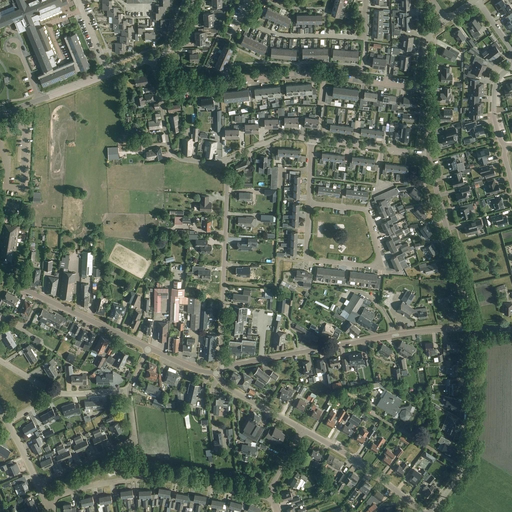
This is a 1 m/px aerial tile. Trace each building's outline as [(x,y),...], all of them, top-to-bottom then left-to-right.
[(0,26),(18,20),(24,17),(24,19),(21,20),(24,26),(25,26),(26,29),(24,30),(33,52),(35,55),(41,69),(42,73),(42,72),(44,71),(44,72),(44,73),(41,75),(40,75),(38,76),(39,78),(40,78),(43,86),(89,67),(75,33),(67,37),(66,36),(64,37),(74,61),(59,67),(57,68),(55,63),(54,60),(53,58),(51,58),(51,57),(55,55),(43,26),(41,27),(40,25),(38,20),(43,19),(62,11),(60,7),(68,3),(66,0),(11,0),(13,2),(12,3),(13,6),(0,11),(0,26)] [(102,0),(102,9),(107,9),(113,9),(111,9),(111,1),(109,1),(108,0),(102,0)] [(507,7),(502,0),(495,5),(501,14),(504,12),(506,14),(511,10),(511,9),(509,6),(507,7)] [(222,1),(212,1),(212,7),(219,7),(219,10),(222,10),(227,10),(227,6),(222,6),(222,1)] [(335,3),(333,9),(341,11),(341,12),(344,13),(345,10),(341,9),(342,6),(342,5),(335,3)] [(156,4),(156,13),(162,13),(165,13),(165,6),(160,6),(159,6),(159,4),(156,4)] [(107,16),(112,16),(118,16),(116,16),(116,7),(113,7),(113,9),(107,9),(107,16)] [(266,16),(269,18),(270,18),(273,11),(268,8),(264,15),(262,19),(264,20),(266,16)] [(341,11),(333,9),(331,15),(339,17),(338,18),(343,19),(343,16),(340,15),(341,12),(341,11)] [(210,13),(203,13),(204,19),(215,19),(216,19),(216,13),(222,13),(222,10),(219,10),(210,10),(210,13)] [(272,19),(275,20),(276,21),(279,13),(273,11),(270,18),(269,18),(268,21),(270,22),(272,19)] [(156,19),(158,19),(162,19),(162,13),(156,13),(153,13),(153,22),(156,22),(156,19)] [(278,22),(281,23),(282,23),(285,16),(279,13),(276,21),(275,20),(273,24),(276,25),(278,22)] [(403,13),(399,13),(399,16),(401,16),(401,23),(411,23),(411,16),(403,16),(403,13)] [(112,23),(117,23),(123,23),(121,23),(121,14),(118,14),(118,16),(112,16),(112,23)] [(282,23),(281,23),(279,26),(282,28),(283,24),(287,26),(289,23),(290,20),(291,19),(285,16),(282,23)] [(117,30),(121,30),(128,30),(128,29),(126,29),(126,23),(128,23),(128,19),(126,19),(126,20),(123,20),(123,23),(117,23),(117,30)] [(158,19),(158,30),(167,30),(167,26),(169,26),(169,19),(167,19),(162,19),(158,19)] [(215,19),(204,19),(204,25),(211,25),(211,28),(218,28),(218,25),(215,25),(215,19)] [(471,34),(475,39),(481,34),(477,30),(481,27),(475,19),(469,23),(474,31),(471,34)] [(138,34),(145,34),(145,28),(147,28),(147,24),(138,24),(138,34)] [(121,30),(121,36),(129,36),(131,36),(131,27),(128,27),(128,29),(128,30),(121,30)] [(145,34),(145,39),(155,39),(155,33),(154,33),(154,29),(145,29),(145,28),(145,34)] [(198,32),(195,32),(195,38),(205,38),(206,38),(206,32),(211,32),(211,28),(198,29),(198,32)] [(453,34),(459,42),(466,38),(460,30),(453,34)] [(240,44),(246,46),(250,38),(249,37),(247,36),(245,36),(247,32),(245,31),(243,35),(244,36),(240,44)] [(261,43),(257,52),(263,54),(265,50),(267,46),(263,44),(264,40),(267,34),(265,33),(262,39),(261,43)] [(250,38),(246,46),(252,49),(256,40),(255,40),(251,38),(253,35),(251,34),(249,37),(250,38)] [(120,36),(120,43),(126,43),(126,45),(129,45),(129,36),(121,36),(120,36)] [(252,49),(257,52),(261,43),(259,42),(257,41),(259,38),(256,36),(255,40),(256,40),(252,49)] [(205,38),(195,38),(195,44),(202,44),(202,47),(209,47),(209,43),(205,43),(205,38)] [(493,47),(490,49),(496,57),(501,54),(497,49),(499,47),(495,42),(491,45),(493,47)] [(115,43),(115,50),(115,53),(124,53),(124,43),(126,43),(120,43),(115,43)] [(219,48),(222,50),(223,49),(231,53),(234,47),(225,43),(223,48),(220,46),(219,48)] [(269,51),(271,51),(270,57),(277,57),(278,48),(277,48),(273,48),(273,44),(271,44),(270,48),(269,51)] [(478,55),(480,52),(473,47),(470,49),(471,50),(478,55)] [(196,54),(196,49),(189,50),(189,56),(190,55),(190,61),(199,61),(198,53),(196,54)] [(216,54),(220,56),(220,54),(229,58),(231,53),(223,49),(222,50),(221,53),(217,52),(216,54)] [(459,53),(452,49),(451,52),(445,49),(441,56),(449,60),(452,56),(456,58),(459,53)] [(481,53),(485,58),(487,60),(490,58),(492,61),(496,57),(490,49),(487,52),(486,50),(481,53)] [(372,67),(379,68),(380,55),(377,55),(377,58),(373,58),(374,53),(371,53),(370,62),(373,62),(372,67)] [(213,60),(217,61),(217,60),(226,64),(229,58),(220,54),(220,56),(218,59),(214,57),(213,60)] [(380,55),(379,68),(385,69),(386,64),(389,64),(390,55),(387,55),(386,59),(382,59),(383,55),(380,55)] [(476,64),(475,67),(484,71),(486,66),(482,64),(483,60),(475,57),(472,63),(476,64)] [(217,60),(217,61),(215,65),(212,63),(211,65),(215,67),(215,66),(224,70),(226,64),(217,60)] [(394,65),(400,66),(399,69),(409,70),(410,63),(400,62),(394,61),(394,65)] [(468,71),(466,76),(470,77),(475,78),(475,77),(476,74),(477,75),(482,77),(484,71),(475,67),(473,71),(471,70),(470,72),(468,71)] [(449,74),(450,68),(443,68),(443,74),(441,74),(441,82),(452,82),(452,75),(449,74)] [(147,79),(147,76),(135,78),(136,86),(144,84),(145,86),(151,85),(150,79),(147,79)] [(473,86),(473,89),(483,90),(483,84),(478,83),(478,80),(469,78),(469,83),(473,83),(473,86)] [(305,84),(306,94),(312,93),(313,98),(316,98),(316,88),(312,88),(312,84),(305,84)] [(450,94),(450,88),(444,88),(444,93),(440,93),(440,102),(446,102),(446,103),(450,103),(450,94)] [(469,99),(470,99),(478,99),(478,95),(483,96),(483,90),(473,89),(473,95),(469,95),(469,99)] [(361,98),(360,104),(359,107),(362,108),(363,104),(365,104),(366,99),(370,100),(371,93),(365,92),(364,98),(361,98)] [(373,106),(378,106),(379,106),(379,104),(380,101),(376,100),(377,94),(371,93),(370,100),(374,100),(373,106)] [(154,101),(153,94),(144,95),(145,97),(143,98),(142,96),(136,97),(138,105),(139,108),(143,107),(143,104),(144,104),(144,102),(146,101),(146,102),(154,101)] [(380,101),(379,104),(379,106),(378,106),(378,111),(381,112),(382,107),(384,107),(385,102),(389,102),(390,95),(383,95),(383,101),(380,101)] [(390,95),(389,102),(393,103),(392,110),(394,110),(397,111),(398,103),(395,103),(396,96),(390,95)] [(415,107),(416,100),(412,99),(404,98),(404,100),(400,100),(400,106),(403,107),(403,105),(415,107)] [(473,102),(472,108),(482,109),(483,103),(478,103),(478,99),(470,99),(470,103),(470,102),(473,102)] [(218,100),(202,102),(202,107),(214,106),(214,109),(219,108),(218,100)] [(469,118),(477,118),(480,119),(480,115),(482,115),(482,109),(472,108),(472,111),(469,111),(469,118)] [(402,120),(414,121),(414,115),(403,114),(404,111),(398,110),(398,113),(403,114),(403,118),(402,120)] [(446,114),(443,114),(440,114),(439,121),(449,121),(450,117),(452,117),(452,110),(446,110),(446,114)] [(153,112),(154,121),(148,122),(149,130),(156,129),(162,128),(161,120),(158,121),(157,118),(161,117),(160,111),(155,112),(153,112)] [(304,125),(311,126),(312,118),(312,114),(309,114),(309,118),(305,117),(304,124),(304,125)] [(180,131),(177,115),(169,116),(171,124),(172,123),(173,132),(180,131)] [(330,130),(337,131),(338,125),(332,124),(333,119),(328,119),(327,125),(329,125),(330,125),(330,130)] [(346,126),(345,132),(353,133),(354,128),(355,128),(356,122),(352,122),(351,127),(346,126)] [(470,128),(471,130),(472,137),(479,135),(479,134),(484,133),(481,124),(475,126),(474,122),(465,124),(467,129),(470,128)] [(361,134),(368,135),(369,129),(363,128),(364,123),(361,123),(360,129),(361,129),(361,134)] [(382,131),(377,130),(376,136),(383,137),(384,132),(385,132),(386,126),(383,126),(382,131)] [(442,142),(443,145),(449,143),(450,144),(455,143),(453,136),(457,135),(455,128),(445,131),(446,131),(447,134),(441,136),(441,137),(440,138),(441,142),(442,142)] [(409,134),(401,133),(400,141),(408,142),(409,135),(409,134)] [(193,150),(193,138),(182,138),(182,145),(183,145),(183,154),(191,155),(191,149),(193,150)] [(215,149),(216,142),(206,141),(205,151),(207,151),(206,158),(217,159),(217,154),(215,154),(216,152),(213,152),(214,149),(215,149)] [(108,160),(119,160),(118,147),(108,147),(108,160)] [(162,158),(160,147),(153,149),(149,150),(150,153),(153,152),(155,159),(162,158)] [(280,155),(285,155),(286,149),(278,149),(278,154),(276,154),(276,160),(280,160),(280,155)] [(480,164),(486,163),(487,162),(486,158),(490,156),(488,149),(481,151),(480,150),(476,151),(478,160),(479,159),(480,164)] [(293,150),(293,156),(298,156),(297,161),(301,161),(302,155),(300,155),(301,150),(293,150)] [(324,159),(329,160),(330,154),(322,153),(321,158),(320,158),(319,164),(323,164),(324,159)] [(330,154),(329,160),(333,160),(332,170),(335,170),(336,161),(337,154),(330,154)] [(345,155),(337,154),(336,161),(342,162),(341,167),(344,167),(345,161),(344,161),(345,155)] [(256,159),(256,162),(259,163),(259,167),(262,167),(261,171),(265,171),(265,173),(270,173),(270,167),(267,167),(267,157),(260,156),(260,159),(256,159)] [(354,163),(359,164),(360,157),(352,156),(352,162),(350,162),(349,168),(353,168),(354,163)] [(367,158),(366,164),(372,165),(371,170),(375,171),(375,165),(374,165),(375,159),(367,158)] [(456,164),(455,158),(446,160),(449,170),(457,168),(458,171),(465,169),(464,164),(461,162),(456,164)] [(246,172),(245,168),(250,166),(248,159),(241,162),(241,163),(240,163),(240,164),(235,166),(237,172),(243,169),(244,172),(243,172),(243,178),(252,178),(252,172),(246,172)] [(387,170),(392,171),(393,165),(385,164),(384,169),(383,169),(382,175),(386,175),(387,170)] [(489,168),(488,165),(479,167),(481,174),(484,173),(486,178),(495,175),(493,167),(489,168)] [(401,166),(400,172),(405,172),(405,177),(408,178),(409,172),(408,172),(408,167),(401,166)] [(461,177),(460,172),(453,174),(454,177),(455,177),(455,178),(452,179),(454,187),(464,184),(462,177),(461,177)] [(294,178),(294,183),(300,183),(300,176),(296,176),(296,174),(290,174),(289,178),(294,178)] [(495,185),(494,180),(487,181),(489,186),(488,187),(490,194),(500,191),(498,184),(495,185)] [(456,194),(458,201),(468,199),(466,193),(470,192),(469,187),(464,188),(465,192),(460,193),(456,194)] [(417,201),(422,195),(417,191),(417,190),(414,188),(409,194),(417,201)] [(300,191),(294,191),(294,196),(289,196),(288,199),(294,200),(294,198),(299,198),(300,191)] [(200,203),(200,206),(198,206),(197,211),(211,211),(211,203),(208,203),(209,196),(201,196),(201,203),(200,203)] [(494,197),(486,199),(488,204),(493,203),(495,210),(504,207),(501,197),(494,199),(494,197)] [(379,205),(376,206),(379,212),(388,208),(386,203),(387,202),(386,201),(385,199),(382,201),(379,202),(378,202),(379,205)] [(293,206),(293,211),(299,212),(299,204),(294,204),(294,203),(288,202),(288,206),(293,206)] [(460,209),(462,219),(470,216),(468,210),(474,209),(473,206),(472,203),(464,205),(465,208),(460,209)] [(382,217),(388,215),(389,214),(390,217),(395,214),(394,211),(394,212),(391,206),(388,208),(379,212),(382,217)] [(422,221),(427,215),(422,211),(423,210),(419,206),(413,212),(422,221)] [(497,219),(496,215),(491,217),(492,223),(496,222),(498,226),(501,225),(502,226),(504,225),(505,224),(508,223),(506,216),(502,217),(497,219)] [(201,216),(201,230),(210,230),(210,221),(207,221),(204,221),(204,220),(205,216),(201,216)] [(246,226),(254,226),(254,217),(246,217),(246,218),(238,217),(238,225),(246,225),(246,226)] [(381,224),(384,229),(393,225),(392,223),(398,220),(397,217),(391,219),(391,220),(387,221),(381,224)] [(282,227),(287,227),(293,227),(293,226),(298,226),(298,219),(292,219),(292,224),(287,224),(283,223),(282,227)] [(465,227),(467,235),(477,232),(476,228),(483,226),(481,219),(478,220),(471,222),(472,225),(468,227),(465,227)] [(0,245),(0,247),(2,248),(14,250),(15,250),(19,226),(3,224),(1,238),(3,239),(2,242),(1,242),(0,245)] [(386,235),(389,233),(394,231),(395,234),(402,231),(402,230),(401,228),(399,229),(396,224),(393,225),(384,229),(386,235)] [(422,233),(425,238),(432,234),(426,225),(417,231),(419,234),(422,233)] [(291,234),(291,240),(297,240),(297,232),(293,232),(292,232),(292,230),(286,230),(286,234),(291,234)] [(386,241),(388,246),(395,244),(399,242),(401,241),(399,236),(403,234),(402,231),(395,234),(396,236),(392,238),(386,241)] [(203,244),(203,240),(196,240),(196,246),(201,246),(200,253),(211,253),(212,246),(207,245),(205,245),(205,244),(203,244)] [(186,244),(188,249),(190,248),(192,255),(199,253),(198,247),(195,248),(193,242),(186,244)] [(237,250),(248,250),(248,243),(237,242),(237,250)] [(395,244),(388,246),(391,252),(397,249),(400,247),(401,250),(402,250),(409,247),(407,243),(402,245),(402,244),(401,244),(396,246),(395,244)] [(437,253),(432,244),(423,249),(424,252),(427,251),(430,256),(437,253)] [(297,247),(291,247),(290,252),(285,252),(285,255),(291,256),(291,254),(296,255),(297,247)] [(390,258),(393,264),(405,259),(404,256),(406,255),(405,253),(409,252),(409,251),(411,250),(410,247),(409,247),(402,250),(401,250),(403,253),(399,254),(396,256),(390,258)] [(14,250),(2,248),(0,260),(12,262),(14,250)] [(82,259),(81,274),(92,274),(93,260),(93,252),(83,251),(82,259)] [(411,267),(410,266),(409,264),(407,264),(405,259),(393,264),(396,271),(402,268),(404,267),(405,270),(411,267)] [(382,262),(388,273),(391,272),(386,260),(382,262)] [(432,273),(433,272),(434,272),(435,274),(437,273),(437,271),(438,271),(436,263),(426,266),(426,263),(419,265),(421,273),(425,271),(426,275),(432,273)] [(211,270),(205,270),(201,270),(202,266),(193,266),(192,272),(198,272),(198,276),(202,277),(202,279),(206,279),(206,278),(210,278),(211,270)] [(38,286),(39,280),(39,277),(40,270),(32,268),(29,285),(38,286)] [(293,273),(296,273),(296,276),(295,276),(294,280),(302,281),(304,281),(304,282),(304,285),(303,287),(310,288),(312,274),(308,274),(308,272),(297,270),(297,271),(293,271),(293,273)] [(337,270),(336,278),(338,279),(337,279),(342,279),(342,283),(341,284),(345,284),(345,279),(343,279),(344,270),(337,270)] [(63,271),(59,298),(71,300),(73,290),(76,273),(63,271)] [(371,273),(370,283),(375,283),(374,288),(379,288),(380,283),(377,283),(378,274),(371,273)] [(45,293),(55,295),(59,278),(49,276),(45,293)] [(172,295),(171,295),(170,321),(178,321),(179,296),(184,296),(184,289),(181,288),(181,281),(174,281),(173,288),(172,288),(172,295)] [(80,296),(81,297),(80,305),(81,305),(81,306),(83,306),(84,306),(84,305),(88,305),(88,297),(88,284),(82,284),(82,288),(80,288),(80,296)] [(497,287),(499,294),(506,292),(504,285),(497,287)] [(168,298),(168,288),(154,288),(154,311),(160,311),(160,298),(168,298)] [(407,290),(401,300),(409,305),(415,295),(407,290)] [(126,301),(131,304),(135,293),(130,291),(126,301)] [(250,296),(250,292),(243,291),(243,295),(233,294),(232,300),(247,303),(248,296),(250,296)] [(14,306),(18,298),(7,292),(4,298),(1,297),(0,299),(0,305),(1,306),(4,301),(14,306)] [(131,304),(136,306),(140,295),(135,293),(131,304)] [(352,296),(362,303),(369,306),(371,301),(366,298),(365,299),(354,293),(352,296)] [(96,313),(104,315),(105,309),(103,309),(106,298),(98,296),(96,304),(95,308),(97,308),(96,313)] [(340,315),(347,319),(354,323),(355,322),(365,328),(366,327),(368,328),(374,332),(378,326),(371,321),(375,314),(365,308),(361,314),(366,317),(365,318),(360,315),(356,312),(362,303),(352,296),(349,301),(346,305),(345,306),(340,315)] [(191,329),(199,329),(200,298),(188,297),(187,312),(191,313),(191,329)] [(72,310),(79,309),(79,300),(71,301),(72,310)] [(20,312),(23,314),(21,317),(27,319),(28,316),(27,316),(32,304),(31,303),(30,302),(29,302),(25,301),(20,312)] [(402,302),(397,311),(409,318),(412,313),(417,312),(418,319),(427,317),(426,308),(419,309),(413,309),(410,307),(402,302)] [(123,315),(125,307),(118,305),(117,307),(112,306),(110,310),(112,310),(110,317),(118,319),(119,314),(123,315)] [(45,324),(46,322),(51,324),(51,323),(55,325),(55,326),(57,327),(59,328),(61,325),(62,325),(62,324),(63,323),(62,322),(63,321),(65,322),(66,319),(64,318),(62,317),(56,314),(55,315),(43,309),(40,316),(41,317),(39,320),(45,324)] [(136,328),(140,320),(140,318),(142,313),(135,310),(132,317),(133,317),(130,325),(136,328)] [(333,316),(344,321),(345,318),(335,313),(333,316)] [(274,326),(273,330),(278,331),(278,328),(279,328),(280,321),(281,318),(277,317),(276,320),(275,327),(274,326)] [(144,325),(144,328),(142,328),(142,332),(143,332),(150,333),(151,326),(152,326),(153,321),(148,321),(147,326),(144,325)] [(174,326),(178,326),(178,329),(183,330),(183,323),(178,322),(178,321),(174,321),(174,326)] [(360,331),(353,325),(354,325),(349,321),(343,328),(347,332),(349,330),(356,335),(360,331)] [(168,332),(168,323),(158,322),(157,331),(159,331),(158,341),(166,341),(167,331),(168,332)] [(69,330),(73,332),(71,336),(75,337),(77,334),(80,327),(76,325),(73,323),(69,330)] [(316,342),(318,338),(313,335),(314,334),(305,329),(306,329),(297,324),(294,329),(303,334),(302,335),(307,338),(306,340),(310,343),(312,340),(316,342)] [(326,324),(322,333),(327,336),(328,335),(329,336),(329,335),(337,339),(341,330),(336,327),(335,329),(326,324)] [(85,343),(83,348),(88,351),(91,346),(97,335),(90,331),(90,332),(81,328),(76,339),(82,342),(82,341),(85,342),(85,343)] [(10,349),(16,345),(10,334),(11,333),(8,330),(3,333),(5,336),(3,337),(10,349)] [(275,332),(272,347),(274,347),(274,349),(279,349),(283,350),(284,344),(283,343),(283,341),(284,341),(286,334),(275,332)] [(204,335),(204,345),(205,345),(215,346),(216,336),(204,335)] [(93,348),(91,351),(98,355),(94,364),(101,367),(103,366),(104,365),(106,361),(107,359),(101,356),(108,340),(105,339),(105,338),(103,337),(102,337),(101,337),(95,349),(93,348)] [(178,350),(179,342),(179,338),(169,337),(168,350),(178,350)] [(194,343),(195,339),(187,339),(187,345),(183,345),(183,353),(191,353),(192,343),(194,343)] [(398,347),(400,349),(400,350),(401,354),(405,357),(407,354),(410,356),(415,348),(408,343),(407,344),(402,341),(398,347)] [(457,351),(457,343),(451,343),(451,342),(447,342),(447,348),(443,348),(443,354),(449,355),(449,351),(457,351)] [(425,350),(426,350),(426,355),(437,354),(437,349),(433,349),(433,343),(425,344),(425,350)] [(385,356),(387,358),(392,350),(383,344),(378,351),(382,353),(381,354),(384,356),(384,355),(385,356)] [(30,345),(24,348),(26,352),(24,353),(31,364),(37,360),(35,357),(30,349),(32,348),(30,345)] [(205,345),(204,358),(213,359),(213,349),(215,349),(215,346),(205,345)] [(114,364),(117,365),(116,367),(119,369),(120,367),(121,367),(121,366),(122,365),(124,366),(125,364),(127,360),(126,360),(128,355),(122,352),(120,356),(118,360),(116,360),(114,364)] [(69,354),(66,361),(72,364),(75,357),(69,354)] [(354,365),(355,368),(355,370),(358,370),(358,368),(355,354),(349,356),(350,361),(349,362),(350,366),(354,365)] [(338,362),(337,357),(330,359),(331,365),(336,364),(337,368),(340,367),(340,362),(338,362)] [(44,368),(50,378),(58,374),(53,366),(56,364),(53,359),(47,362),(49,365),(44,368)] [(323,364),(323,359),(320,360),(319,360),(318,360),(317,360),(318,368),(316,368),(317,373),(321,372),(321,373),(325,372),(325,371),(324,364),(323,364)] [(458,369),(458,365),(452,365),(452,361),(446,361),(446,367),(449,367),(449,375),(457,375),(457,369),(458,369)] [(310,369),(309,362),(302,363),(304,370),(303,370),(304,375),(312,374),(311,369),(310,369)] [(146,377),(155,381),(158,374),(154,372),(157,366),(149,363),(147,370),(148,370),(146,377)] [(258,368),(256,370),(257,370),(253,374),(265,383),(270,377),(259,368),(258,368)] [(164,382),(176,387),(179,378),(178,377),(179,374),(168,370),(166,376),(164,382)] [(269,375),(276,380),(279,376),(273,371),(269,375)] [(231,375),(239,380),(240,379),(242,381),(242,380),(248,383),(251,378),(244,373),(241,376),(234,372),(231,375)] [(71,385),(77,385),(77,384),(79,384),(79,385),(83,385),(87,385),(86,381),(87,374),(82,374),(82,377),(71,377),(71,385)] [(96,376),(97,385),(101,385),(101,384),(109,384),(109,382),(113,382),(113,374),(106,374),(106,376),(96,376)] [(229,379),(237,384),(236,384),(240,387),(239,387),(243,390),(248,383),(242,380),(242,381),(240,379),(239,380),(231,375),(229,379)] [(447,389),(449,389),(449,393),(457,393),(457,387),(458,387),(458,383),(452,383),(452,379),(445,379),(445,385),(447,385),(447,389)] [(254,384),(261,389),(264,384),(256,380),(254,384)] [(144,384),(142,390),(145,391),(144,393),(148,395),(148,394),(149,393),(156,395),(157,394),(158,390),(159,387),(148,383),(147,386),(144,384)] [(200,392),(201,388),(199,388),(200,386),(189,383),(185,402),(196,405),(197,398),(196,397),(196,394),(198,395),(198,392),(200,392)] [(290,397),(294,391),(289,387),(287,390),(287,391),(289,391),(287,395),(282,392),(278,397),(286,402),(289,397),(290,397)] [(172,394),(177,394),(178,401),(183,400),(184,400),(183,390),(183,389),(177,390),(172,390),(172,394)] [(411,416),(410,411),(411,409),(411,408),(412,406),(409,404),(409,406),(399,408),(397,407),(402,400),(402,399),(387,390),(386,391),(384,395),(382,397),(381,397),(376,405),(394,416),(397,412),(399,413),(401,418),(405,420),(409,419),(411,416)] [(309,395),(307,399),(312,402),(316,395),(311,393),(310,396),(309,395)] [(214,405),(214,412),(218,413),(219,413),(219,405),(224,405),(225,406),(229,406),(229,401),(225,401),(225,397),(215,396),(214,405)] [(331,396),(327,404),(331,406),(335,399),(331,396)] [(449,409),(457,410),(458,402),(453,401),(453,398),(447,397),(445,406),(450,407),(449,409)] [(162,402),(154,398),(152,403),(160,406),(162,402)] [(295,407),(302,411),(307,403),(300,399),(295,407)] [(99,402),(99,401),(85,402),(86,408),(85,408),(85,411),(86,412),(89,412),(90,411),(90,409),(92,409),(104,408),(103,402),(99,402)] [(64,414),(65,416),(71,414),(73,413),(77,412),(78,414),(82,413),(81,410),(79,404),(75,405),(74,403),(62,407),(64,414)] [(295,414),(297,409),(289,405),(287,409),(295,414)] [(322,412),(317,409),(316,412),(314,410),(311,416),(317,420),(322,412)] [(55,420),(61,417),(58,412),(55,413),(53,410),(44,414),(41,416),(45,424),(54,418),(55,420)] [(332,421),(336,413),(331,410),(329,414),(331,415),(328,419),(325,424),(332,428),(335,422),(332,421)] [(253,412),(249,420),(257,424),(261,417),(253,412)] [(356,426),(360,419),(353,414),(348,421),(350,422),(347,427),(344,425),(341,431),(347,435),(348,434),(350,436),(352,432),(350,431),(351,429),(353,424),(356,426)] [(446,431),(454,434),(456,428),(454,427),(457,420),(449,416),(446,424),(448,425),(446,431)] [(244,429),(242,433),(247,437),(246,439),(246,440),(252,441),(253,440),(257,442),(265,428),(264,428),(257,424),(249,420),(244,429)] [(23,429),(28,437),(31,435),(30,433),(37,429),(33,421),(27,424),(28,425),(23,429)] [(109,427),(111,430),(112,432),(115,431),(116,434),(122,431),(118,423),(109,427)] [(285,434),(279,431),(279,430),(275,427),(273,431),(269,429),(265,437),(272,440),(273,438),(280,443),(285,434)] [(365,438),(368,432),(363,428),(359,434),(355,439),(359,442),(359,443),(362,445),(362,443),(365,438)] [(103,435),(100,429),(93,432),(96,438),(93,440),(96,446),(108,440),(105,434),(103,435)] [(216,433),(217,440),(214,441),(214,446),(223,445),(221,432),(216,433)] [(84,441),(81,435),(76,437),(74,438),(77,445),(74,446),(77,452),(89,446),(86,440),(84,441)] [(36,454),(42,451),(39,445),(43,444),(39,436),(33,439),(35,443),(31,445),(36,454)] [(441,436),(438,441),(444,445),(440,450),(444,452),(445,452),(451,455),(455,448),(449,445),(450,442),(441,436)] [(384,443),(386,440),(381,437),(376,445),(373,443),(369,448),(376,453),(379,447),(382,442),(384,443)] [(242,444),(240,452),(246,453),(246,454),(244,460),(247,461),(249,455),(251,445),(252,441),(246,440),(245,442),(248,443),(248,445),(242,444)] [(0,454),(6,458),(11,452),(0,444),(0,454)] [(66,452),(63,445),(63,446),(60,447),(57,448),(57,449),(59,455),(56,456),(59,463),(72,457),(69,451),(66,452)] [(251,445),(249,455),(256,457),(258,446),(251,445)] [(399,448),(395,454),(399,457),(403,451),(399,448)] [(382,460),(387,465),(392,459),(391,459),(395,455),(387,449),(384,454),(385,455),(382,460)] [(322,455),(313,450),(311,454),(309,454),(308,457),(312,460),(313,457),(316,459),(313,465),(317,468),(320,462),(318,461),(318,460),(319,460),(322,455)] [(326,463),(340,470),(344,463),(329,455),(326,461),(327,461),(326,463)] [(40,463),(44,470),(54,465),(51,458),(40,463)] [(20,471),(17,463),(9,467),(7,464),(0,467),(2,470),(7,469),(10,476),(10,477),(14,475),(14,474),(20,471)] [(405,470),(408,465),(405,463),(402,467),(399,465),(395,470),(401,475),(405,470)] [(326,464),(323,467),(330,473),(332,471),(326,464)] [(415,478),(419,474),(416,471),(412,476),(412,475),(408,481),(414,485),(418,480),(415,478)] [(334,480),(336,480),(340,482),(344,475),(341,473),(338,478),(335,478),(334,480)] [(359,477),(353,473),(352,475),(351,474),(344,482),(348,485),(350,482),(354,485),(357,482),(356,481),(359,477)] [(296,487),(299,489),(302,484),(303,480),(305,482),(307,479),(302,475),(300,478),(300,479),(300,480),(295,477),(290,484),(296,487)] [(432,475),(427,481),(431,485),(436,478),(432,475)] [(20,478),(14,481),(18,489),(16,490),(18,495),(26,491),(25,490),(28,488),(26,482),(22,483),(20,478)] [(359,489),(365,494),(368,490),(371,486),(365,481),(362,486),(359,489)] [(436,489),(432,485),(429,489),(426,486),(422,490),(426,493),(425,494),(429,498),(433,492),(436,489)] [(163,499),(162,506),(164,506),(165,499),(166,499),(166,496),(170,497),(171,490),(165,489),(164,496),(163,499)] [(355,489),(348,499),(351,501),(358,492),(355,489)] [(383,496),(377,490),(373,495),(372,494),(369,498),(372,501),(375,497),(380,500),(383,496)] [(292,499),(290,491),(282,494),(284,500),(289,498),(289,500),(291,499),(292,503),(300,501),(298,497),(292,499)] [(181,504),(179,511),(180,511),(179,511),(181,511),(183,504),(184,504),(184,501),(187,502),(188,495),(182,494),(181,501),(181,504)] [(24,504),(26,508),(35,504),(33,498),(30,500),(29,497),(25,499),(26,501),(24,504)]
